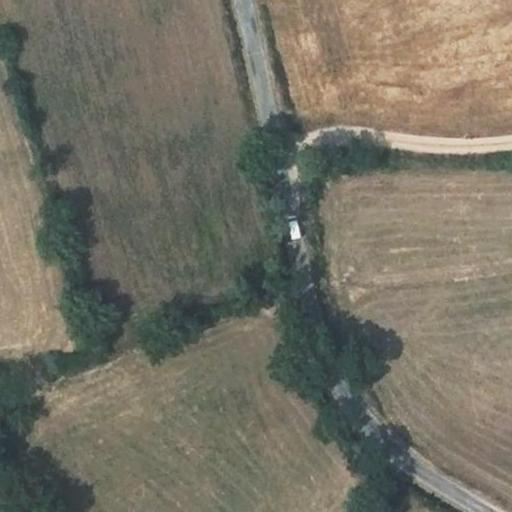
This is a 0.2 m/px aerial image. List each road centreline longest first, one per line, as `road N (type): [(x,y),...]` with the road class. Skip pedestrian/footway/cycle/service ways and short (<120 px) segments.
road 1 (unclassified): [(239,0),(332,416),(383,460),(469,511)]
road 2 (track): [(269,114),(452,147),(511,142)]
